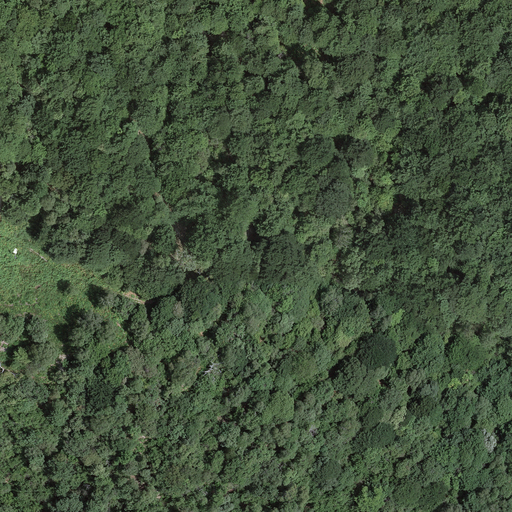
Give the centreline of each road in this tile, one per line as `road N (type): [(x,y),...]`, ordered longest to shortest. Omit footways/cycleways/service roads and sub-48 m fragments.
road 1 (track): [(160,0),(342,141),(376,176),(395,215),(402,213),(402,95),(394,0)]
road 2 (track): [(156,302),(173,270),(174,232),(138,123),(85,23),(81,0)]
road 3 (track): [(443,0),(511,170)]
